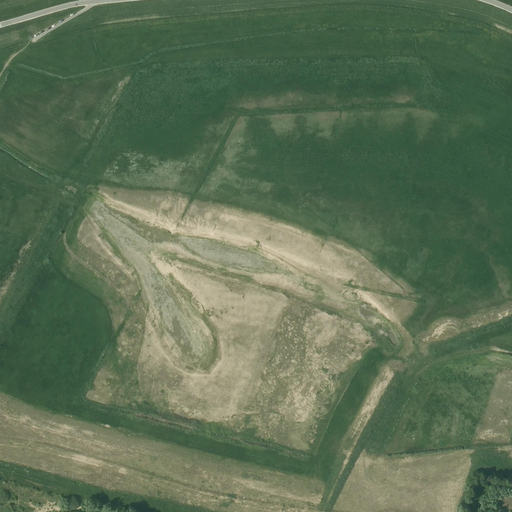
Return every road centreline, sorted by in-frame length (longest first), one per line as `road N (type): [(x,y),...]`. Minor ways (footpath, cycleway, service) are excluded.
road 1 (unclassified): [(126,0),(0,26)]
road 2 (track): [(0,74),(31,42),(95,2)]
